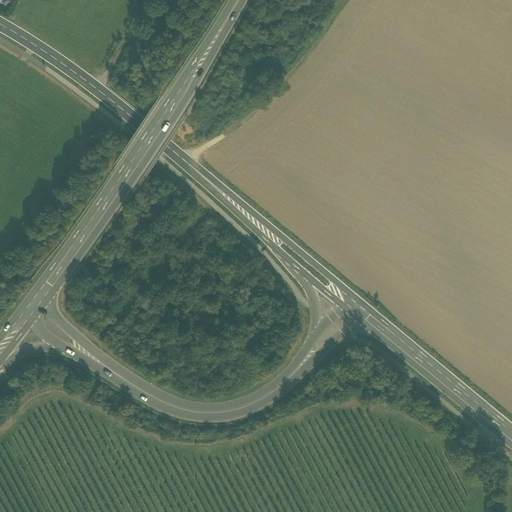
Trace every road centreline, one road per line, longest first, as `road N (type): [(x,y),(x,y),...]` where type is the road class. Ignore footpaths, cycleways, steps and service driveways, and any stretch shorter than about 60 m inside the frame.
road 1 (tertiary): [(299,260),(97,90),(0,24)]
road 2 (primary): [(37,299),(237,0)]
road 3 (track): [(185,162),(260,106),(343,0)]
road 4 (tertiary): [(511,437),(365,318)]
road 5 (primary): [(117,375),(183,409),(209,413),(239,409),(278,388)]
